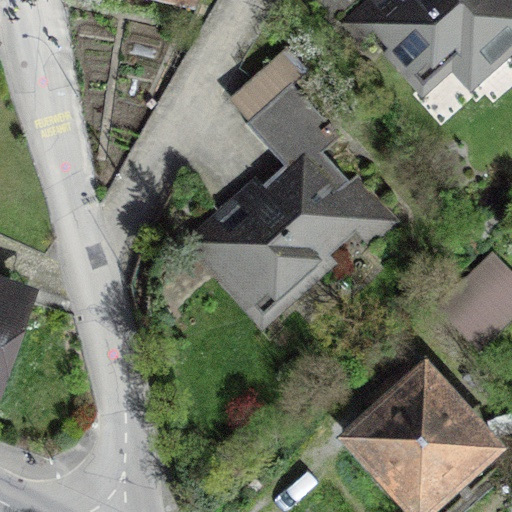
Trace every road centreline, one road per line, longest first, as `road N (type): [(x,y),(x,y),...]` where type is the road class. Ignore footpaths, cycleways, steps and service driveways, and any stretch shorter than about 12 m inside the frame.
road 1 (residential): [(258,0),(99,266)]
road 2 (residential): [(43,0),(99,266)]
road 3 (residential): [(99,266),(131,412),(136,511)]
